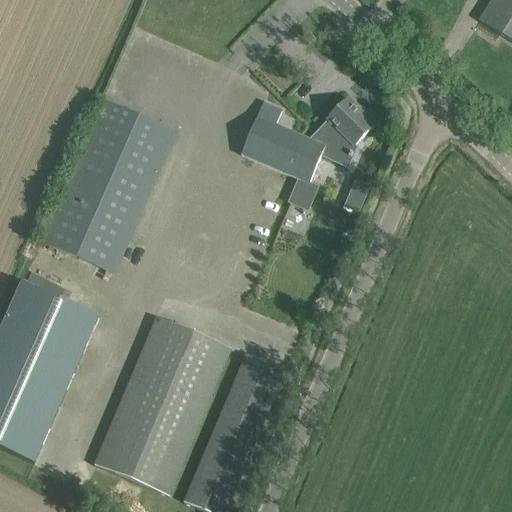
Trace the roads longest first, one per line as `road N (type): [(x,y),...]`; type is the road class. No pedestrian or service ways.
road 1 (unclassified): [(279,511),(452,108)]
road 2 (tertiary): [(452,108),(339,0)]
